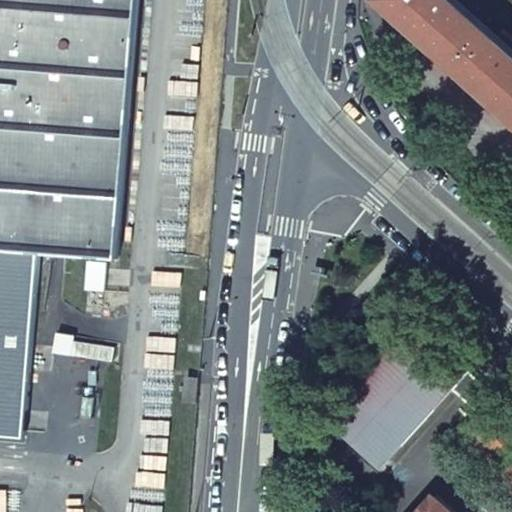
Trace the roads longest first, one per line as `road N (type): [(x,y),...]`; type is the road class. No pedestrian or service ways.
road 1 (secondary): [(261,116),(242,230),(241,473)]
road 2 (secondary): [(241,473),(276,339),(303,125)]
road 3 (secondary): [(303,125),(374,201),(511,322)]
road 4 (secondary): [(303,125),(321,0)]
